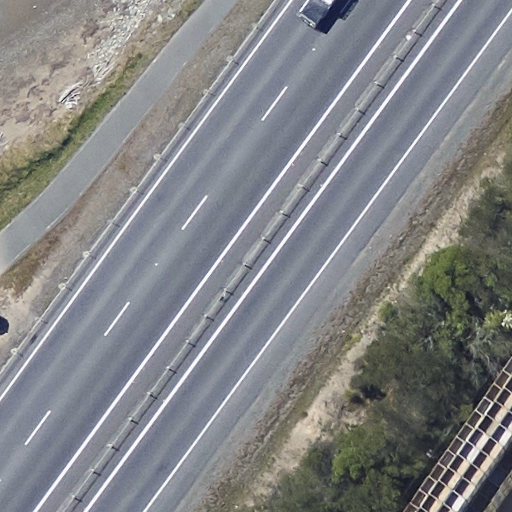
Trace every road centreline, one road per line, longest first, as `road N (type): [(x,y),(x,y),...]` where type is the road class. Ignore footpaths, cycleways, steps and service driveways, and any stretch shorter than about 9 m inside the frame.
road 1 (trunk): [(489,0),(112,511)]
road 2 (trunk): [(0,473),(347,0)]
